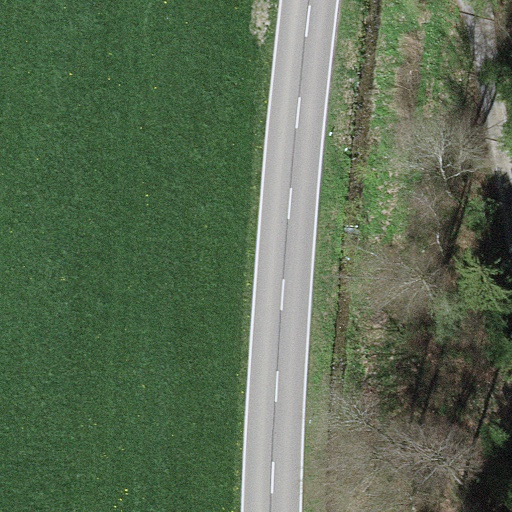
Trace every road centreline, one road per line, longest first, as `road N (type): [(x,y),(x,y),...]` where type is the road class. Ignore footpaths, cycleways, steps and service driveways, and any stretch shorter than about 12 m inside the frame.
road 1 (secondary): [(310,0),(272,511)]
road 2 (track): [(468,0),(511,218)]
